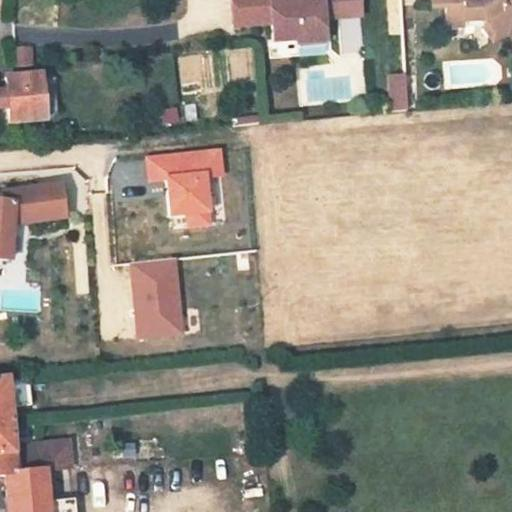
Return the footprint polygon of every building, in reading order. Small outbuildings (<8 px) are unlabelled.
[(272,42),(296,39),(324,37),(323,18),(334,18),(332,0),(300,0),(301,2),(283,3),(282,0),(231,0),(233,26),(270,22),(272,42)] [(381,0),(385,74),(403,73),(399,0),(381,0)] [(511,0),(431,0),(432,4),(446,3),(447,18),(486,17),(499,37),(511,29),(511,0)] [(447,18),(447,26),(482,25),(493,41),(499,37),(486,17),(447,18)] [(324,44),(324,37),(296,39),(296,47),(324,44)] [(15,44),(12,65),(29,63),(31,46),(15,44)] [(3,77),(7,122),(42,118),(38,74),(3,77)] [(387,107),(405,106),(403,79),(386,81),(387,107)] [(405,106),(387,107),(388,117),(405,116),(405,106)] [(214,173),(217,225),(225,224),(221,151),(143,155),(144,186),(162,185),(165,231),(209,229),(206,173),(214,173)] [(0,200),(0,259),(9,260),(10,223),(27,220),(62,214),(57,182),(14,189),(16,201),(0,201),(0,200)] [(14,189),(0,191),(0,198),(0,201),(16,201),(14,189)] [(10,223),(9,260),(26,260),(27,220),(10,223)] [(129,262),(132,341),(179,339),(177,261),(129,262)] [(0,408),(14,407),(13,406),(36,404),(34,375),(11,377),(0,378),(0,408)] [(20,481),(17,453),(15,428),(14,407),(0,408),(0,483),(20,481)] [(20,481),(48,478),(71,476),(68,448),(17,453),(20,481)] [(50,511),(51,511),(48,478),(20,481),(0,483),(2,511),(50,511)]
